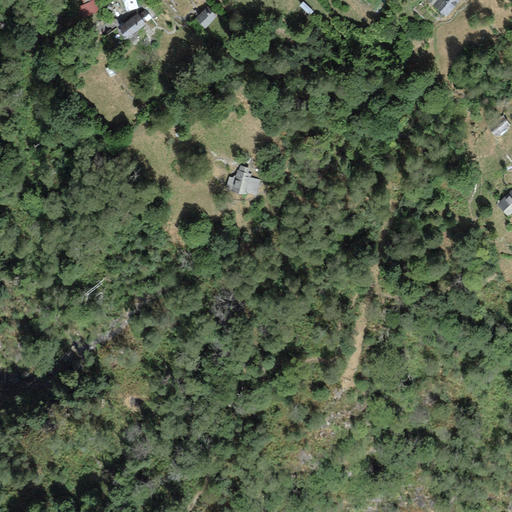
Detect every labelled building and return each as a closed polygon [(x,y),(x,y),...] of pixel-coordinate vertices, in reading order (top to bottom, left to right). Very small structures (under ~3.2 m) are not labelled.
[(104,0),(89,0),(90,1),(79,6),(84,17),(108,7),(104,0)] [(135,0),(122,0),(126,11),(138,8),(135,0)] [(424,0),(445,17),(458,1),(456,0),(424,0)] [(217,16),(208,6),(195,19),(204,29),(217,16)] [(139,12),(118,27),(127,38),(146,24),(145,22),(151,18),(146,10),(140,14),(139,12)] [(496,137),(510,126),(503,116),(488,128),(496,137)] [(235,178),(229,177),(225,190),(243,194),(243,192),(256,195),(260,180),(251,177),(251,175),(247,174),(249,168),(239,166),(239,170),(237,170),(235,178)] [(511,211),(511,190),(496,204),(507,216),(511,211)]
